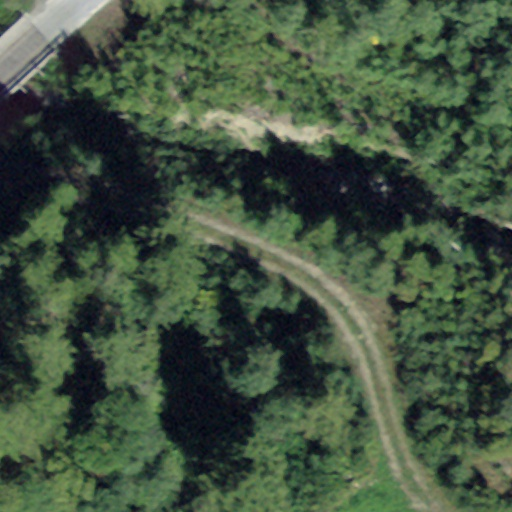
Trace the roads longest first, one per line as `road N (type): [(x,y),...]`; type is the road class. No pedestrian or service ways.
road 1 (track): [(0,175),(72,187),(314,277),(343,308),(415,466),(446,511)]
road 2 (unclassified): [(0,90),(95,0)]
